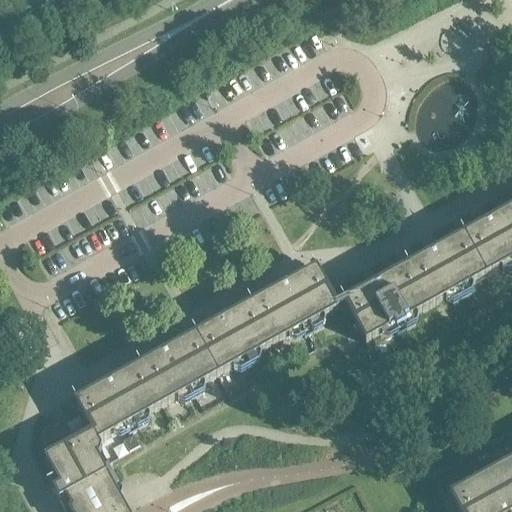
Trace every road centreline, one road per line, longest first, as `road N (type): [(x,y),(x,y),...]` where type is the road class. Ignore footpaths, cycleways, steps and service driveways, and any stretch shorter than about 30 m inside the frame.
road 1 (residential): [(252,181),(358,124),(371,102),(363,75),(338,63),(321,68),(220,125)]
road 2 (secondary): [(0,148),(236,0)]
road 3 (secondary): [(231,0),(0,117)]
road 4 (residential): [(26,304),(252,181)]
road 5 (residential): [(220,125),(0,248)]
